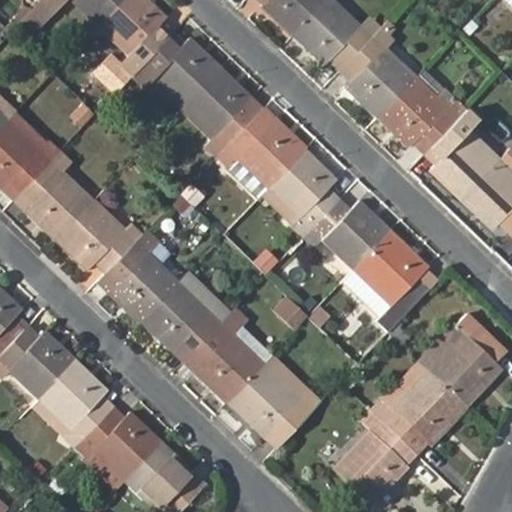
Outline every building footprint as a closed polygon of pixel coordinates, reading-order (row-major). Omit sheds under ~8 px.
[(68,0),(95,25),(118,0),(38,0),(18,21),(29,32),(58,0),(68,0)] [(162,17),(144,0),(118,0),(95,25),(126,55),(118,64),(130,76),(165,38),(153,27),(162,17)] [(262,0),(258,5),(291,36),(324,0),(262,0)] [(330,0),(324,0),(291,36),(322,66),(331,56),(342,67),(367,41),(356,30),(359,27),(330,0)] [(165,38),(174,28),(162,17),(153,27),(165,38)] [(185,38),(174,28),(165,38),(176,48),(185,38)] [(180,107),(217,69),(185,38),(176,48),(165,38),(130,76),(141,86),(149,77),(180,107)] [(343,86),(375,117),(412,77),(380,47),(377,50),(367,41),(342,67),(352,76),(343,86)] [(322,66),(333,76),(342,67),(331,56),(322,66)] [(342,67),(333,76),(343,86),(352,76),(342,67)] [(247,97),(217,69),(180,107),(210,136),(213,132),(225,144),(249,119),(237,107),(247,97)] [(412,77),(375,117),(406,147),(416,137),(427,148),(452,121),(463,110),(451,99),(444,108),(412,77)] [(70,115),(80,128),(95,116),(86,103),(70,115)] [(268,118),(258,108),(249,119),(259,128),(268,118)] [(266,189),(302,151),(268,118),(259,128),(249,119),(225,144),(235,154),(233,157),(266,189)] [(4,121),(0,124),(0,187),(0,188),(10,178),(22,190),(45,165),(33,153),(35,151),(4,121)] [(428,167),(460,198),(496,161),(498,159),(465,128),(462,131),(452,121),(427,148),(436,157),(428,167)] [(406,147),(417,158),(427,148),(416,137),(406,147)] [(427,148),(417,158),(428,167),(436,157),(427,148)] [(311,226),(335,200),(324,190),(333,180),(302,151),(266,189),(296,218),(308,229),(311,226)] [(511,156),(506,151),(498,159),(496,161),(511,175),(511,156)] [(56,154),(45,165),(56,176),(59,173),(67,164),(56,154)] [(511,175),(496,161),(460,198),(491,228),(495,225),(511,241),(511,175)] [(24,210),(55,240),(90,202),(59,173),(56,176),(45,165),(22,190),(33,200),(24,210)] [(0,188),(12,199),(22,190),(10,178),(0,188)] [(190,184),(182,197),(197,207),(205,194),(190,184)] [(22,190),(12,199),(24,210),(33,200),(22,190)] [(351,270),(388,232),(355,201),(346,211),(335,200),(311,226),(322,237),(319,240),(351,270)] [(90,202),(55,240),(84,268),(94,258),(106,269),(129,245),(117,233),(119,231),(90,202)] [(288,227),(299,238),(308,229),(296,218),(288,227)] [(308,229),(299,238),(310,249),(319,240),(322,237),(311,226),(308,229)] [(140,255),(142,253),(152,241),(142,231),(129,245),(140,255)] [(393,325),(427,289),(415,278),(425,268),(388,232),(351,270),(388,306),(381,314),(393,325)] [(108,290),(141,321),(175,284),(142,253),(140,255),(129,245),(106,269),(117,280),(108,290)] [(265,273),(279,263),(269,248),(254,258),(265,273)] [(106,269),(97,279),(108,290),(117,280),(106,269)] [(186,273),(175,284),(206,313),(204,316),(215,327),(226,315),(186,273)] [(175,284),(141,321),(171,350),(181,340),(192,351),(215,327),(204,316),(206,313),(175,284)] [(14,312),(18,308),(0,290),(0,350),(20,328),(10,318),(14,312)] [(292,331),(305,317),(283,296),(270,310),(292,331)] [(24,325),(25,323),(14,312),(10,318),(20,328),(24,325)] [(423,370),(463,408),(498,370),(488,361),(499,349),(462,313),(450,325),(459,333),(423,370)] [(193,371),(226,402),(261,365),(228,335),(237,326),(226,315),(215,327),(192,351),(203,361),(193,371)] [(35,336),(24,325),(20,328),(32,339),(35,336)] [(393,325),(385,333),(389,337),(397,329),(393,325)] [(32,339),(20,328),(0,350),(0,365),(4,368),(0,372),(32,403),(72,360),(41,330),(35,336),(32,339)] [(171,350),(183,361),(192,351),(181,340),(171,350)] [(192,351),(183,361),(193,371),(203,361),(192,351)] [(66,453),(106,411),(94,399),(99,394),(103,389),(72,360),(32,403),(63,432),(54,441),(66,453)] [(261,365),(226,402),(263,437),(273,428),(285,439),(308,415),(295,404),(298,401),(261,365)] [(427,445),(463,408),(423,370),(388,407),(391,410),(380,422),(406,447),(417,435),(426,443),(427,445)] [(106,411),(111,406),(99,394),(94,399),(106,411)] [(380,400),(369,412),(380,422),(391,410),(388,407),(380,400)] [(121,416),(111,406),(106,411),(116,420),(121,416)] [(109,493),(117,484),(158,442),(126,411),(121,416),(116,420),(106,411),(66,453),(109,493)] [(380,422),(369,412),(358,423),(366,431),(330,469),(369,506),(405,468),(404,467),(395,458),(406,447),(380,422)] [(263,437),(275,449),(285,439),(273,428),(263,437)] [(406,447),(415,455),(426,443),(417,435),(406,447)] [(189,471),(158,442),(117,484),(146,511),(172,511),(191,492),(180,481),(189,471)] [(404,467),(415,455),(406,447),(395,458),(404,467)] [(200,482),(189,471),(180,481),(191,492),(200,482)]
